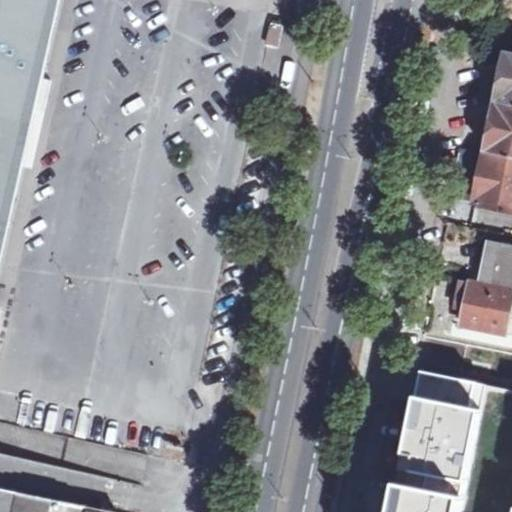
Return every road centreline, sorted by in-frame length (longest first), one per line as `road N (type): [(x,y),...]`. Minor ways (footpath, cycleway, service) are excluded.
road 1 (residential): [(358,511),(457,42),(431,0)]
road 2 (residential): [(311,0),(213,443),(209,511)]
road 3 (primary): [(358,2),(256,511)]
road 4 (primary): [(308,511),(393,80)]
